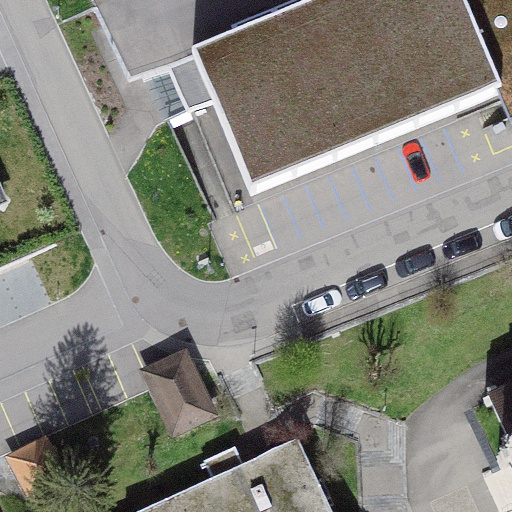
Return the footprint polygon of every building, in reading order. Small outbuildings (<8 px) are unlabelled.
[(213,104),(250,195),(496,94),(509,126),(511,124),(511,0),(315,0),(190,52),(191,56),(167,66),(187,115),(213,104)] [(211,415),(182,356),(144,374),(173,433),(211,415)] [(505,456),(496,461),(500,470),(508,466),(511,474),(511,388),(497,395),(495,390),(486,394),(489,399),(483,402),(486,409),(492,406),(507,440),(501,443),(503,447),(501,448),(505,456)] [(328,511),(296,442),(142,511),(328,511)] [(34,445),(15,457),(12,465),(25,488),(32,490),(56,478),(59,471),(46,447),(34,445)]
